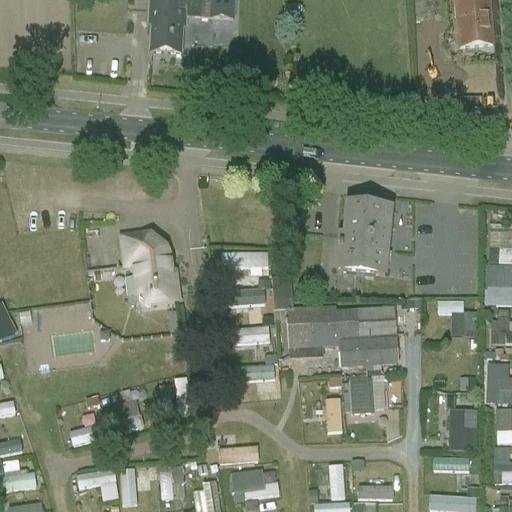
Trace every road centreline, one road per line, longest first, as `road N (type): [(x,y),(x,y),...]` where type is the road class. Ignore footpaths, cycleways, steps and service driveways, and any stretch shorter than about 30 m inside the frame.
road 1 (primary): [(0,116),(511,171)]
road 2 (unclassified): [(500,0),(511,171)]
